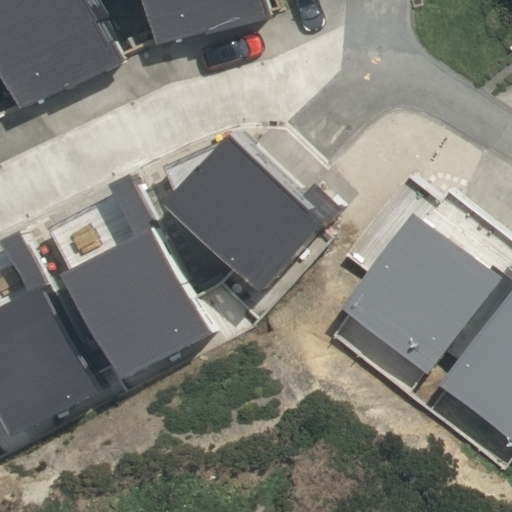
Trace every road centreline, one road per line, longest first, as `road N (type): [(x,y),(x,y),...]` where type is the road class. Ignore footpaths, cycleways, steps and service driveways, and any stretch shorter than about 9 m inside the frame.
road 1 (residential): [(375,60),(210,87),(0,188)]
road 2 (residential): [(375,60),(511,146)]
